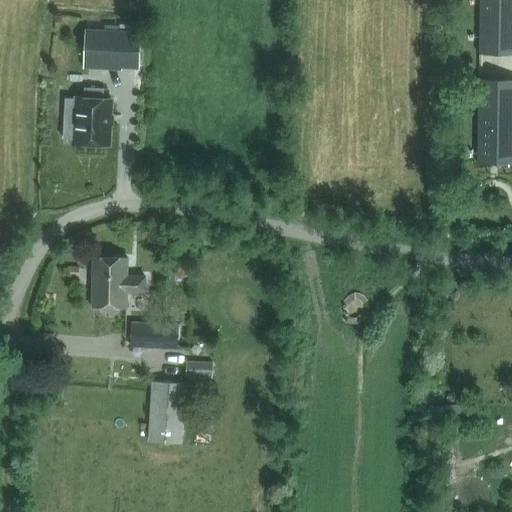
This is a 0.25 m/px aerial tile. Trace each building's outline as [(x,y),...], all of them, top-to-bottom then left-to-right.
[(511,53),(511,0),(478,0),(478,52),(511,53)] [(137,66),(139,30),(85,27),(83,63),(137,66)] [(63,138),(72,139),(72,141),(108,143),(110,97),(103,97),(104,88),(85,87),(84,95),(74,95),(74,98),(65,97),(63,138)] [(477,94),(477,95),(476,161),(511,161),(511,94),(478,94),(477,94)] [(143,290),(144,274),(125,274),(126,255),(92,254),(90,304),(124,305),(125,289),(143,290)] [(67,267),(67,277),(79,277),(79,267),(67,267)] [(130,346),(160,347),(176,348),(177,324),(131,322),(130,346)] [(187,360),(186,376),(212,378),(213,362),(187,360)] [(182,444),(186,383),(151,380),(148,441),(182,444)]
